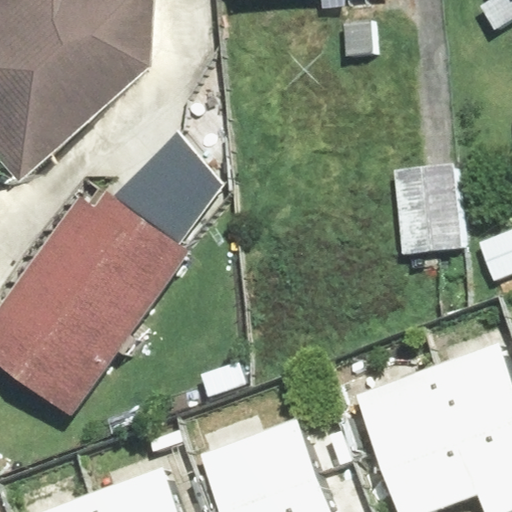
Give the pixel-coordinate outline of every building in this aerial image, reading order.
[(0,0),(0,145),(13,161),(143,52),(147,0),(0,0)] [(511,0),(480,0),(504,36),(511,31),(511,0)] [(202,253),(99,179),(0,316),(0,373),(76,428),(202,253)] [(511,232),(478,244),(495,291),(511,284),(511,232)] [(511,511),(511,390),(500,354),(353,402),(389,511),(415,511),(467,495),(472,511),(511,511)] [(329,511),(294,422),(198,459),(218,511),(329,511)] [(186,511),(174,474),(57,511),(186,511)]
